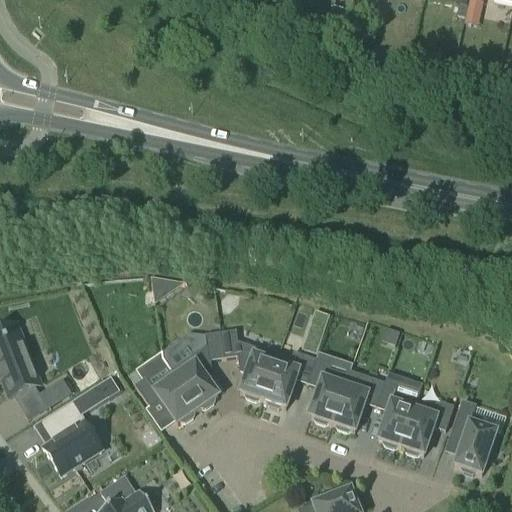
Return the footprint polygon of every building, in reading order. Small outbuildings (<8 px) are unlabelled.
[(331,10),(323,44),(343,50),(351,15),(331,10)] [(511,85),(498,82),(494,96),(511,100),(511,85)] [(236,335),(220,337),(223,363),(238,361),(239,374),(247,376),(240,397),(244,399),(246,403),(255,406),(259,404),(262,405),(278,360),(237,346),(236,335)] [(211,408),(212,404),(218,400),(205,382),(211,378),(210,365),(223,363),(220,337),(204,339),(206,350),(170,375),(172,377),(170,378),(196,415),(199,413),(203,414),(211,408)] [(0,349),(0,385),(3,384),(10,402),(39,390),(20,342),(0,349)] [(307,388),(315,364),(292,356),(290,364),(278,360),(262,405),(265,406),(267,410),(277,413),(281,411),(285,413),(295,384),(307,388)] [(331,429),(344,390),(322,383),(327,368),(315,364),(307,388),(318,392),(308,421),(313,422),(315,426),(324,429),(328,427),(331,429)] [(193,417),(196,415),(170,378),(151,392),(145,382),(134,390),(149,411),(159,404),(176,429),(180,427),(184,427),(193,421),(193,417)] [(99,389),(108,403),(119,396),(110,382),(99,389)] [(376,412),(384,387),(372,383),(367,398),(344,390),(331,429),(334,430),(336,434),(346,437),(350,435),(354,436),(364,408),(376,412)] [(397,451),(400,452),(413,414),(416,405),(394,397),(396,391),(384,387),(376,412),(387,416),(377,444),(382,446),(384,450),(393,453),(397,451)] [(413,414),(400,452),(403,453),(405,457),(415,460),(419,458),(423,460),(433,431),(445,435),(453,411),(441,406),(439,412),(416,405),(413,414)] [(481,479),(496,435),(479,430),(481,423),(472,420),(476,410),(462,405),(451,437),(464,441),(454,470),(460,472),(462,476),(471,479),(475,477),(481,479)] [(46,451),(42,453),(61,482),(102,455),(85,427),(86,427),(81,420),(73,406),(40,427),(52,447),(46,451)] [(150,511),(137,492),(133,495),(124,481),(101,497),(110,510),(107,511),(150,511)] [(352,499),(350,494),(315,507),(316,511),(359,511),(360,511),(356,501),(352,499)]
